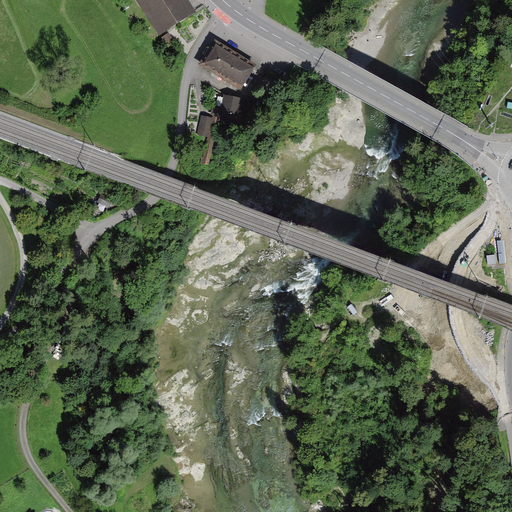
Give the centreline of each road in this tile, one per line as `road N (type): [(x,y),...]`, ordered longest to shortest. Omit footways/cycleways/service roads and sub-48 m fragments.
road 1 (secondary): [(508,166),(227,4)]
road 2 (track): [(70,511),(22,437),(24,410),(79,279),(79,252)]
road 3 (residential): [(227,4),(193,60),(174,169),(156,195),(99,229)]
road 4 (track): [(510,195),(416,254),(391,297),(333,329)]
road 5 (residential): [(99,229),(0,339)]
road 6 (track): [(0,331),(22,288),(26,252),(0,202)]
